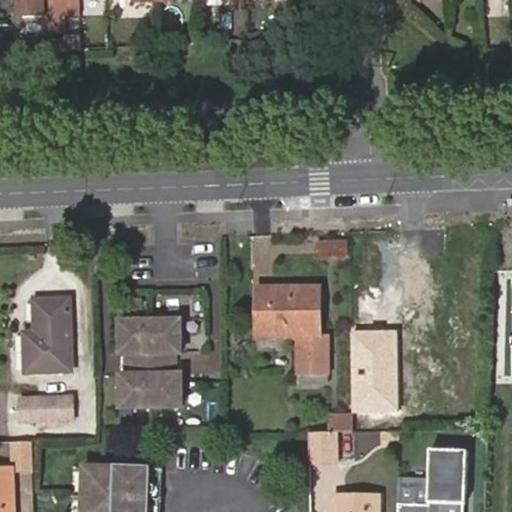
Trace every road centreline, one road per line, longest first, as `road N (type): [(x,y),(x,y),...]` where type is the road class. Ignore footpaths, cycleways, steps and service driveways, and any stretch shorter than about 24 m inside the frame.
road 1 (tertiary): [(373,179),(0,193)]
road 2 (residential): [(373,179),(366,0)]
road 3 (tertiary): [(511,176),(373,179)]
